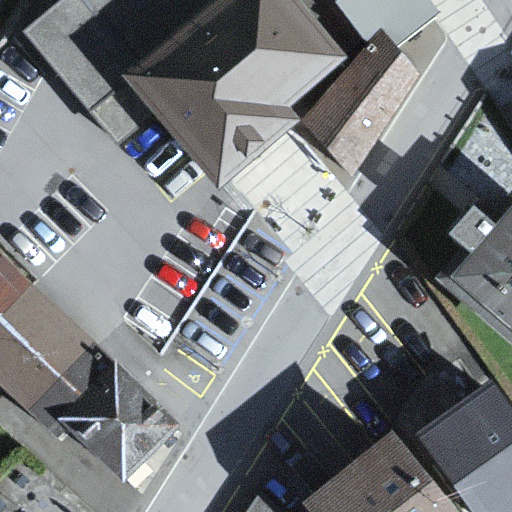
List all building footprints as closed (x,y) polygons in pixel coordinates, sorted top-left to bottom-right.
[(58,0),(28,28),(114,133),(148,95),(219,179),(290,120),(284,105),(360,31),(370,47),(304,123),(352,179),(408,83),(382,49),(430,13),(419,0),(58,0)] [(511,354),(511,216),(499,205),(427,288),(509,359),(511,354)] [(70,351),(0,282),(0,387),(101,486),(161,424),(78,343),(70,351)] [(508,511),(511,510),(511,400),(497,377),(425,424),(483,511),(508,511)] [(461,511),(393,422),(311,484),(332,511),(461,511)] [(288,511),(263,493),(248,511),(288,511)]
